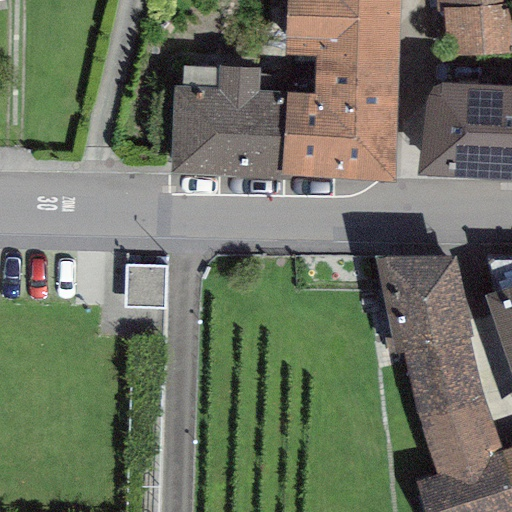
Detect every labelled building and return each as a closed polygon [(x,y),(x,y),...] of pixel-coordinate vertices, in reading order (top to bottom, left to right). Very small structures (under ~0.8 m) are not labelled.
[(398,61),(398,0),(285,0),(284,58),(316,59),(398,61)] [(511,0),(435,0),(436,14),(442,12),(445,58),(511,53),(511,0)] [(394,182),(398,61),(316,59),(315,95),(284,93),(281,179),(394,182)] [(258,69),(219,68),(218,90),(215,176),(281,179),(284,93),(257,93),(258,69)] [(511,183),(511,90),(442,85),(434,86),(427,98),(416,180),(511,183)] [(215,176),(218,90),(173,88),(169,174),(215,176)] [(155,244),(118,245),(118,289),(155,288),(155,244)] [(452,256),(370,256),(393,355),(403,352),(434,477),(416,481),(425,511),(511,511),(511,494),(500,452),(468,338),(473,337),(452,256)] [(511,284),(483,293),(500,347),(511,343),(511,284)] [(511,343),(500,347),(511,380),(511,343)] [(511,448),(500,452),(511,494),(511,448)]
